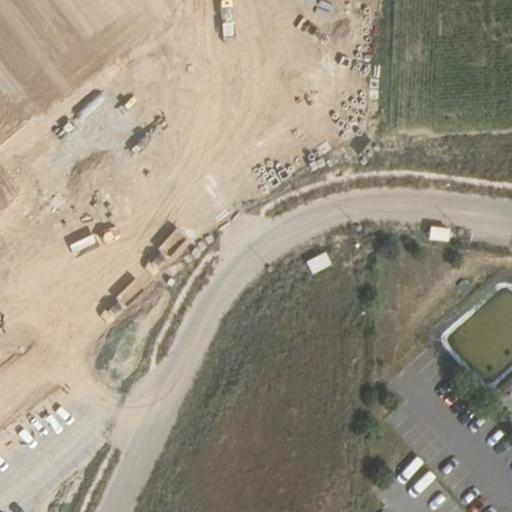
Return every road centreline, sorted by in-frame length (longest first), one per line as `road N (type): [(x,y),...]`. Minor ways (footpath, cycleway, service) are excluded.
road 1 (unclassified): [(511,217),(352,207),(305,222),(255,256),(214,300),(116,511)]
road 2 (unknown): [(511,502),(400,377)]
